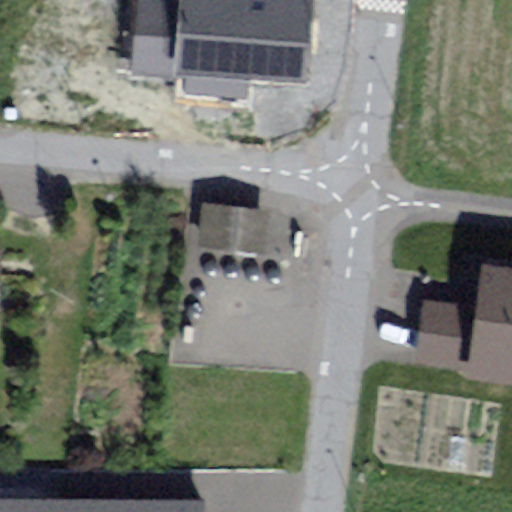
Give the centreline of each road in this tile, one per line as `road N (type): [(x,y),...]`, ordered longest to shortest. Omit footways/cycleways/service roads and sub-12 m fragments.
road 1 (residential): [(0,162),(356,191)]
road 2 (residential): [(356,191),(313,511)]
road 3 (residential): [(382,0),(356,191)]
road 4 (residential): [(356,191),(511,212)]
